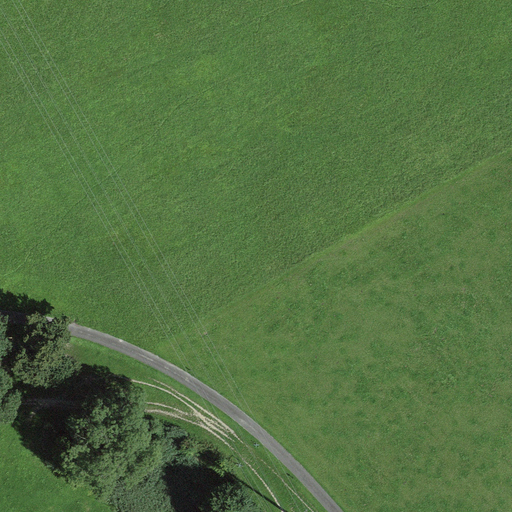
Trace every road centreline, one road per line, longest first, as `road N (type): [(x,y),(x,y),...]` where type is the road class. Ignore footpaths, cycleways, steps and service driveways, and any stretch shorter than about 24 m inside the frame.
road 1 (track): [(0,316),(82,331),(209,396)]
road 2 (track): [(209,396),(266,437),(333,511)]
